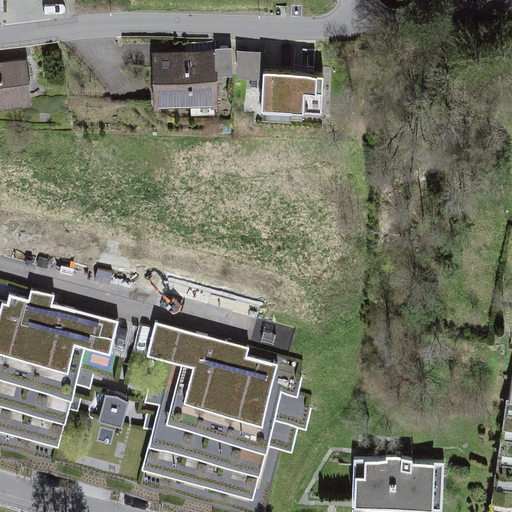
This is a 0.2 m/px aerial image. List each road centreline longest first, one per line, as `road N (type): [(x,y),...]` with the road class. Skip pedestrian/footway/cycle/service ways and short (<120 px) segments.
road 1 (residential): [(0,44),(193,26),(323,33),(349,24)]
road 2 (residential): [(349,24),(511,13)]
